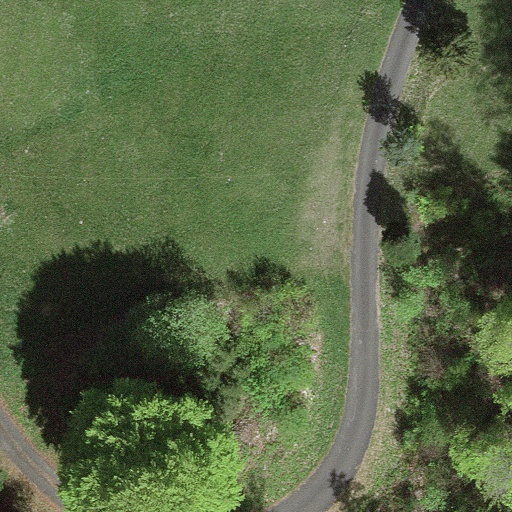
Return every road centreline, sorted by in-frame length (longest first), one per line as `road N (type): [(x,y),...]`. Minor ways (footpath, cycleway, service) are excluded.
road 1 (residential): [(293,511),(341,465),(355,432),(368,175),(418,0)]
road 2 (residential): [(0,424),(35,469),(88,511)]
